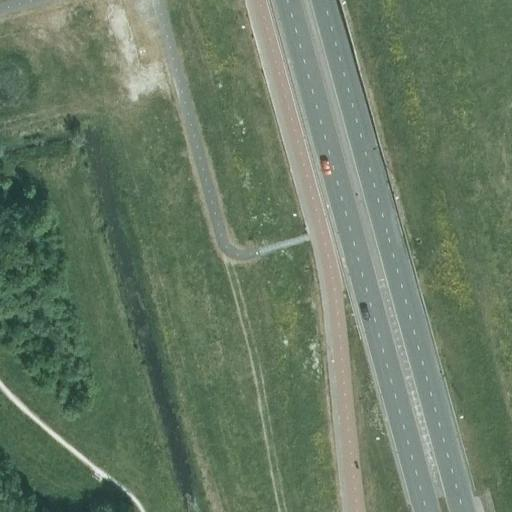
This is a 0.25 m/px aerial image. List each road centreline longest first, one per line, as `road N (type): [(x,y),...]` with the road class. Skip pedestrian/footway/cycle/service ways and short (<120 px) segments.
road 1 (primary): [(464,511),(325,0)]
road 2 (primary): [(289,0),(425,511)]
